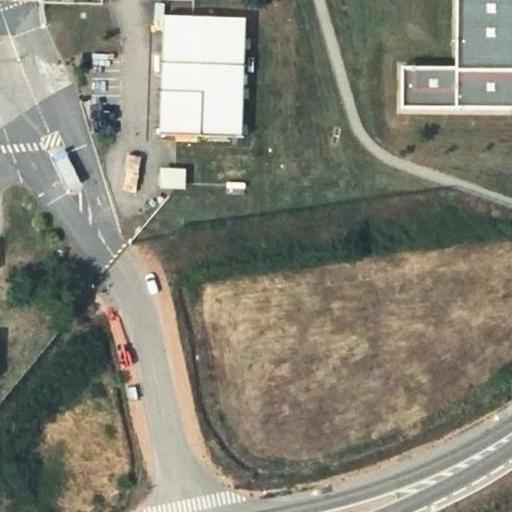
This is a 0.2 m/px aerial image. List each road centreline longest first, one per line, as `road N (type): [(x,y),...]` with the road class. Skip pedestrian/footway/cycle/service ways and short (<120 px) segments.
road 1 (primary): [(511,421),(422,470),(276,511)]
road 2 (primary): [(389,511),(511,444)]
